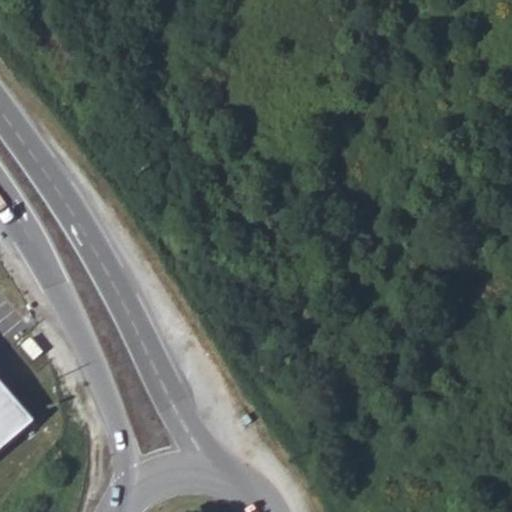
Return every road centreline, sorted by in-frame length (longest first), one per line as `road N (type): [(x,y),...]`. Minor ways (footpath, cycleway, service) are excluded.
road 1 (secondary): [(210,471),(108,268),(0,103)]
road 2 (secondary): [(0,200),(57,283),(107,391),(129,492)]
